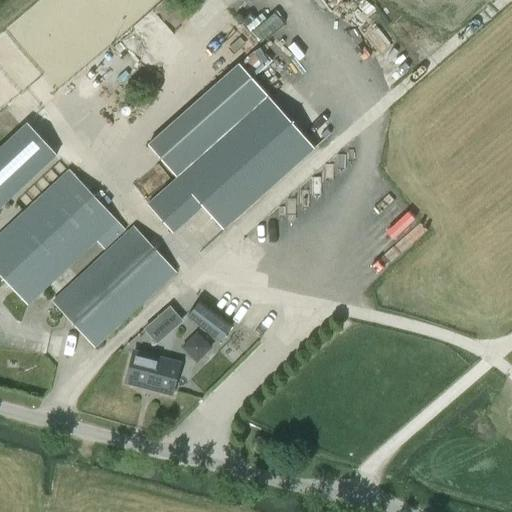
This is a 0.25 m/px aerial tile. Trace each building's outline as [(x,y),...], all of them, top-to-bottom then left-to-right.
[(207,59),(243,26),(231,13),(195,46),(207,59)] [(245,32),(222,53),(232,64),(256,43),(245,32)] [(164,160),(163,161),(178,177),(149,204),(173,230),(202,202),(225,227),(314,145),(267,94),(237,62),(148,144),(164,160)] [(327,106),(308,126),(325,143),(358,109),(335,86),(321,100),(327,106)] [(0,208),(56,156),(26,124),(0,148),(0,208)] [(117,221),(70,170),(0,235),(0,273),(28,304),(95,241),(104,250),(126,230),(117,221)] [(96,346),(176,272),(135,227),(55,302),(96,346)] [(231,326),(200,302),(187,318),(219,343),(231,326)] [(171,303),(144,328),(159,343),(185,318),(171,303)] [(197,361),(213,346),(199,331),(183,345),(197,361)] [(173,394),(181,363),(135,352),(127,382),(173,394)]
